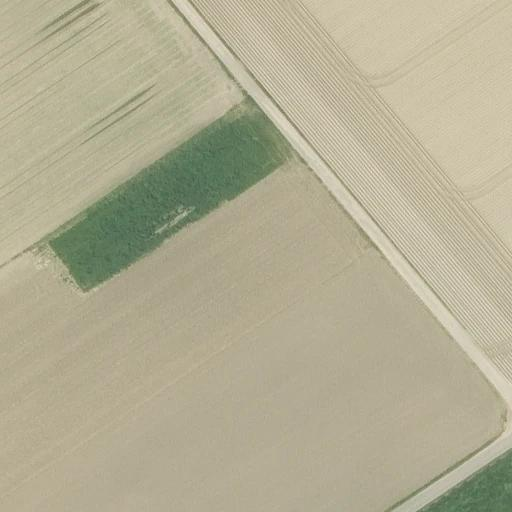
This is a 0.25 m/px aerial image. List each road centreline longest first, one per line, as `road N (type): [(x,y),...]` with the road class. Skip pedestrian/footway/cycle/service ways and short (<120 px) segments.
road 1 (track): [(178,0),(511,398)]
road 2 (track): [(511,440),(405,511)]
